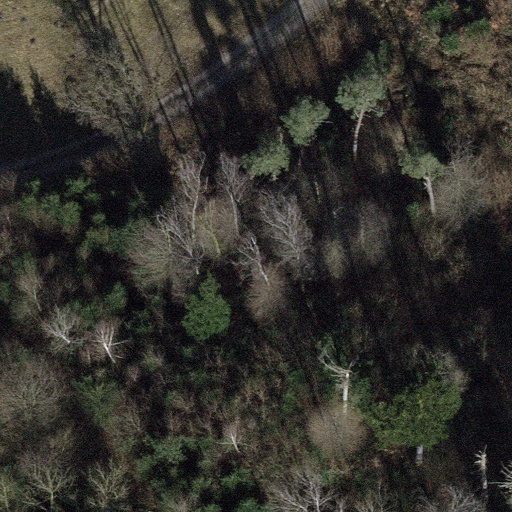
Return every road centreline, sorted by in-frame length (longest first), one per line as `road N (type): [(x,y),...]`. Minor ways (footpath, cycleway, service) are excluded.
road 1 (track): [(312,0),(174,101),(98,142),(0,178)]
road 2 (track): [(0,322),(52,370),(159,511)]
